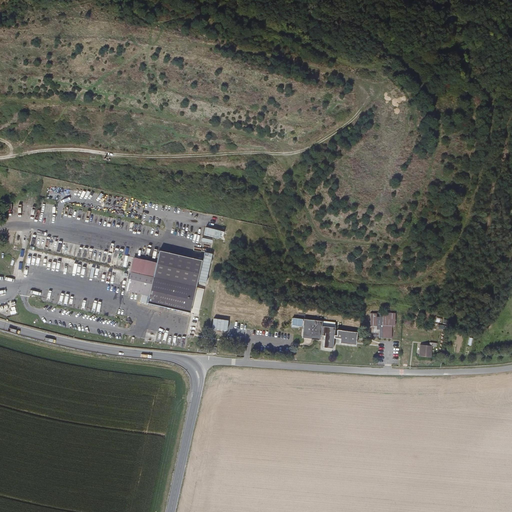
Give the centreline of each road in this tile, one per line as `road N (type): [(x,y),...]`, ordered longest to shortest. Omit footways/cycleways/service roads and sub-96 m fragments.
road 1 (unclassified): [(196,371),(208,360),(375,371),(511,367)]
road 2 (unclassified): [(196,371),(182,358),(0,324)]
road 3 (unknown): [(0,281),(78,286),(166,326)]
road 4 (unknown): [(0,227),(144,235)]
road 5 (unclassified): [(170,511),(196,371)]
